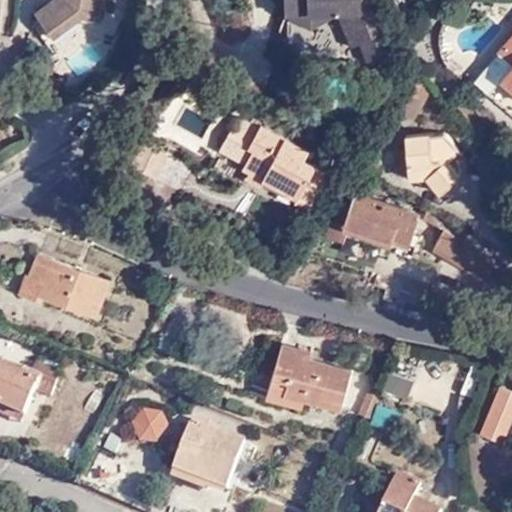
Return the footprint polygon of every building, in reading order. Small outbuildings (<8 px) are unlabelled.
[(65,0),(65,2),(36,23),(52,47),(79,29),(99,31),(105,0),(65,0)] [(392,56),(368,0),(285,0),(285,16),(341,16),(356,50),(365,47),(372,65),(392,56)] [(511,49),(511,43),(511,42),(495,59),(497,60),(510,72),(511,68),(511,51),(511,50),(511,49)] [(511,73),(510,72),(497,60),(484,76),(511,100),(511,73)] [(434,90),(422,77),(401,113),(416,121),(434,90)] [(246,171),(252,174),(273,187),(299,203),(296,210),(309,216),(330,184),(302,169),(308,157),(268,133),(264,138),(240,122),(221,151),(248,167),(246,171)] [(463,153),(444,135),(411,136),(415,178),(428,178),(446,195),(462,180),(449,167),(463,153)] [(172,157),(149,147),(136,170),(160,179),(172,157)] [(273,187),(252,174),(246,182),(268,195),(273,187)] [(419,217),(354,196),(348,216),(342,216),(339,222),(334,220),(330,234),(345,238),(350,224),(399,241),(402,236),(411,239),(419,217)] [(489,252),(431,222),(423,237),(496,275),(499,264),(489,252)] [(103,278),(35,249),(16,288),(34,293),(35,287),(90,310),(103,278)] [(375,266),(362,262),(355,279),(380,288),(379,293),(414,306),(423,285),(390,271),(389,274),(374,270),(375,266)] [(282,380),(297,386),(334,400),(348,363),(310,348),(309,342),(277,330),(266,359),(282,366),(282,380)] [(43,392),(52,368),(25,359),(19,375),(0,366),(0,406),(21,415),(33,388),(43,392)] [(294,393),(297,386),(282,380),(282,366),(266,359),(258,379),(294,393)] [(407,393),(414,376),(390,366),(383,384),(407,393)] [(419,368),(420,407),(470,407),(469,368),(419,368)] [(511,385),(503,382),(475,448),(492,456),(511,412),(511,385)] [(238,439),(193,420),(173,466),(221,483),(238,439)] [(419,479),(395,468),(376,511),(437,511),(440,507),(412,494),(419,479)]
